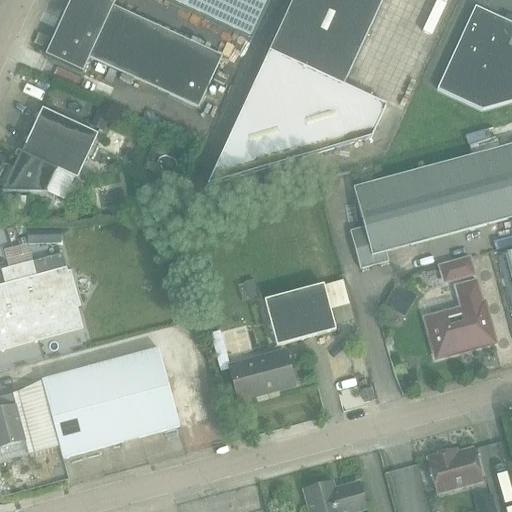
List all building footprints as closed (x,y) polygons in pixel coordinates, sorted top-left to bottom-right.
[(198,110),(221,59),(112,9),(115,2),(110,0),(70,0),(45,57),(82,74),(88,60),(198,110)] [(259,0),(161,0),(197,17),(251,42),(268,4),(259,0)] [(293,0),(269,53),(207,187),(371,139),(385,107),(342,87),(382,0),(293,0)] [(511,103),(511,24),(475,8),(436,91),(481,112),(511,103)] [(100,104),(90,126),(103,132),(113,110),(100,104)] [(97,136),(42,110),(22,154),(18,153),(17,154),(20,156),(3,194),(47,194),(57,171),(77,181),(97,136)] [(511,219),(511,146),(447,164),(468,232),(511,219)] [(468,232),(447,164),(353,189),(363,229),(349,233),(360,271),(388,264),(385,254),(468,232)] [(27,246),(39,245),(39,252),(60,251),(60,245),(61,245),(60,228),(27,229),(27,246)] [(0,287),(0,352),(7,351),(82,330),(66,269),(62,256),(1,273),(5,286),(0,287)] [(469,260),(439,268),(444,283),(473,276),(469,260)] [(436,359),(473,349),(494,344),(483,305),(481,306),(475,284),(456,289),(462,311),(425,321),(436,359)] [(396,286),(383,307),(396,314),(409,293),(396,286)] [(335,332),(330,313),(323,287),(264,302),(271,329),(276,348),(335,332)] [(41,382),(57,441),(62,460),(179,429),(158,350),(41,382)] [(229,369),(238,401),(293,386),(284,355),(229,369)] [(22,370),(42,366),(41,358),(20,362),(22,370)] [(0,449),(24,443),(12,396),(0,398),(0,449)] [(455,452),(447,454),(427,459),(436,495),(481,483),(478,470),(473,451),(456,455),(455,452)] [(303,493),(308,511),(363,511),(365,511),(357,484),(334,490),(333,484),(303,493)]
